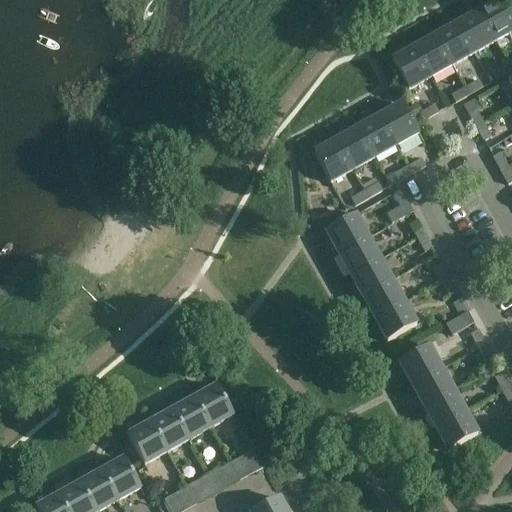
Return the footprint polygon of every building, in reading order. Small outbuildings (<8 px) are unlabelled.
[(511,17),(503,2),(480,14),(497,43),(511,34),(511,17)] [(458,27),(475,56),(497,43),(480,14),(458,27)] [(437,39),(453,68),(475,56),(458,27),(437,39)] [(415,51),(431,80),(453,68),(437,39),(415,51)] [(431,80),(415,51),(392,64),(408,93),(431,80)] [(511,73),(511,72),(508,65),(490,76),(495,83),(511,73)] [(465,90),(469,98),(483,90),(479,82),(465,90)] [(469,98),(465,90),(451,98),(456,106),(469,98)] [(420,115),(421,114),(416,106),(409,111),(414,120),(421,116),(420,115)] [(380,119),(396,149),(419,136),(403,107),(380,119)] [(434,107),(420,115),(421,116),(425,123),(439,115),(434,107)] [(476,131),(484,126),(476,112),(468,117),(476,131)] [(359,131),(375,161),(396,149),(380,119),(359,131)] [(484,126),(476,131),(483,144),(492,139),(484,126)] [(337,144),(353,173),(375,161),(359,131),(337,144)] [(330,185),(353,173),(337,144),(314,156),(330,185)] [(500,174),(508,169),(500,155),(492,160),(500,174)] [(407,169),(412,177),(426,169),(421,161),(407,169)] [(394,176),(398,185),(412,177),(407,169),(394,176)] [(511,175),(508,169),(500,174),(508,188),(511,185),(511,175)] [(362,188),(369,201),(383,193),(375,181),(362,188)] [(369,201),(362,188),(361,188),(364,193),(350,201),(355,209),(369,201)] [(391,227),(413,215),(401,192),(392,197),(399,209),(385,216),(391,227)] [(448,209),(453,228),(471,223),(466,204),(448,209)] [(326,234),(339,257),(368,241),(355,218),(326,234)] [(417,241),(425,237),(418,223),(409,227),(417,241)] [(425,237),(417,241),(425,255),(433,251),(425,237)] [(351,278),(380,262),(368,241),(339,257),(351,278)] [(363,300),(392,284),(380,262),(351,278),(363,300)] [(441,285),(450,280),(442,266),(433,271),(441,285)] [(450,280),(441,285),(449,299),(457,294),(450,280)] [(375,322),(404,306),(392,284),(363,300),(375,322)] [(496,300),(501,310),(511,304),(511,294),(511,293),(496,300)] [(459,316),(466,312),(460,301),(453,305),(459,316)] [(404,306),(375,322),(387,344),(417,328),(404,306)] [(473,326),(467,314),(445,327),(451,338),(473,326)] [(478,351),(486,346),(479,332),(470,337),(478,351)] [(486,346),(478,351),(486,365),(494,360),(486,346)] [(412,388),(441,372),(428,349),(399,365),(412,388)] [(441,372),(412,388),(424,410),(453,393),(441,372)] [(502,394),(511,389),(503,375),(494,380),(502,394)] [(511,391),(511,389),(502,394),(510,408),(511,406),(511,391)] [(217,390),(194,403),(210,432),(233,420),(217,390)] [(453,393),(424,410),(436,432),(465,415),(453,393)] [(172,415),(188,444),(210,432),(194,403),(172,415)] [(150,427),(166,456),(188,444),(172,415),(150,427)] [(478,438),(465,415),(436,432),(449,454),(478,438)] [(166,456),(150,427),(128,440),(143,469),(166,456)] [(256,474),(263,471),(253,453),(246,456),(256,474)] [(100,476),(117,506),(139,493),(123,463),(100,476)] [(207,478),(216,496),(224,492),(214,474),(207,478)] [(105,511),(117,506),(100,476),(78,488),(91,511),(105,511)] [(216,496),(207,478),(203,480),(213,498),(216,496)] [(348,511),(349,483),(298,482),(297,511),(348,511)] [(91,511),(78,488),(57,500),(63,511),(91,511)] [(175,496),(184,511),(188,511),(192,510),(182,492),(175,496)] [(63,511),(57,500),(35,511),(63,511)] [(283,511),(278,501),(257,511),(283,511)]
